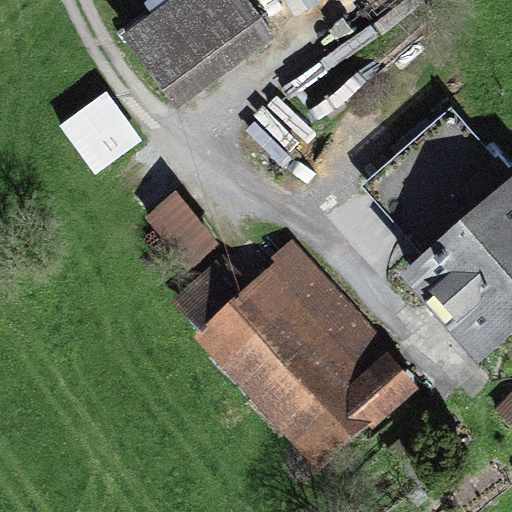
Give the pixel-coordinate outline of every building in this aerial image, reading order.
[(237,0),(179,0),(120,41),(171,114),(269,46),(237,0)] [(110,94),(62,127),(97,177),(145,143),(110,94)] [(511,180),(453,113),(362,192),(429,267),(511,194),(511,180)] [(511,194),(429,267),(407,286),(483,373),(511,348),(511,194)] [(176,195),(143,224),(190,276),(222,247),(176,195)] [(206,334),(202,338),(329,475),(422,389),(295,252),(254,290),(206,334)] [(223,256),(175,301),(206,334),(254,290),(223,256)] [(511,397),(498,412),(511,424),(511,397)]
